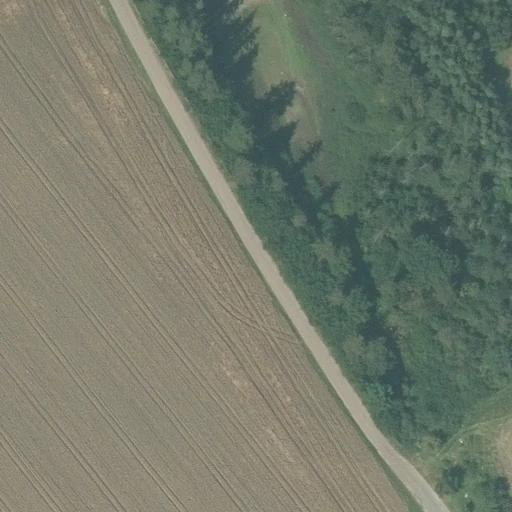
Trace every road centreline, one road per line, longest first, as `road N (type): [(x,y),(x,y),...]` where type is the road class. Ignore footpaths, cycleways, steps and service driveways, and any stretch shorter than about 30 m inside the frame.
road 1 (track): [(436,511),(377,437),(234,215),(118,0)]
road 2 (track): [(432,505),(429,478),(307,152)]
